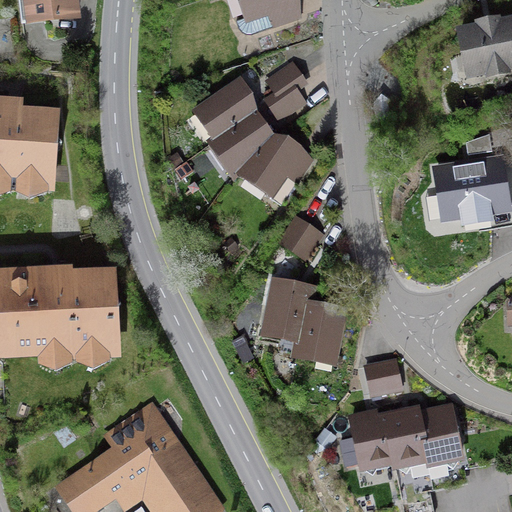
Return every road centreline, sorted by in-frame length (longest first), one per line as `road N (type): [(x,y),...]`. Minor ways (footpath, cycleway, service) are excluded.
road 1 (secondary): [(274,511),(166,301),(131,213),(114,104),(119,0)]
road 2 (residential): [(341,50),(367,260),(414,338)]
road 3 (residential): [(414,338),(511,263)]
road 4 (residential): [(414,338),(466,384),(511,404)]
